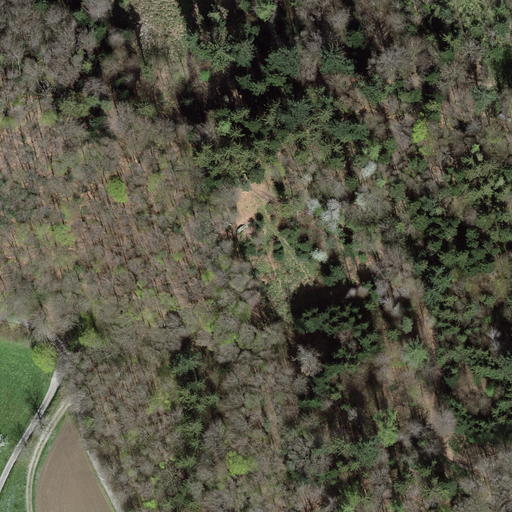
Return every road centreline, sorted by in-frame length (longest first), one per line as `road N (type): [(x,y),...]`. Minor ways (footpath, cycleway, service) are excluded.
road 1 (track): [(511,483),(439,443),(432,326),(402,262),(272,195),(224,155),(191,84),(197,0)]
road 2 (track): [(122,511),(83,433),(75,385)]
